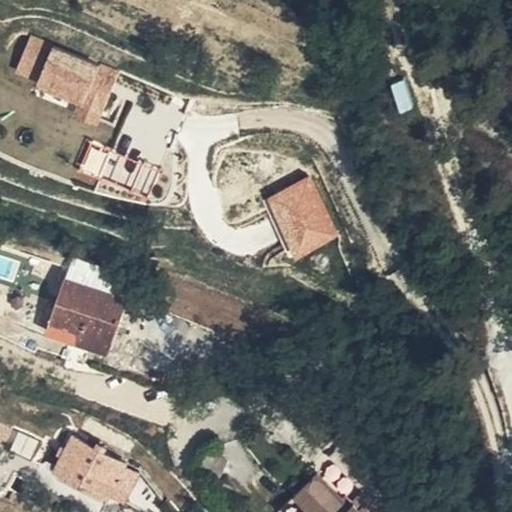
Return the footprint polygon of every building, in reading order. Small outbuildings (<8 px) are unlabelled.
[(102,116),(121,68),(35,33),(21,67),(44,76),(43,79),(84,95),(79,107),(102,116)] [(122,174),(151,187),(162,164),(140,154),(137,162),(130,159),(122,174)] [(340,230),(313,174),(274,192),(301,249),(340,230)] [(99,332),(96,343),(127,357),(150,306),(92,278),(73,320),(99,332)] [(68,330),(96,343),(99,332),(73,320),(68,330)] [(181,375),(185,352),(153,346),(154,340),(138,337),(133,367),(181,375)] [(87,442),(70,474),(129,504),(145,472),(87,442)] [(0,458),(0,489),(2,491),(13,463),(0,458)] [(323,511),(396,511),(394,509),(389,511),(376,511),(374,511),(363,511),(336,480),(313,500),(323,511)] [(298,511),(323,511),(313,500),(298,511)]
